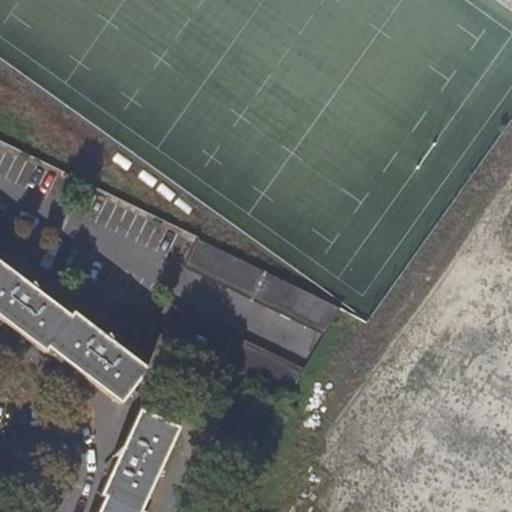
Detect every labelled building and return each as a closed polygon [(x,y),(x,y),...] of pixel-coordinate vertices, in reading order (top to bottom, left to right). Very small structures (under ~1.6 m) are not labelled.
[(340,310),(195,239),(181,269),(323,338),(340,310)] [(72,259),(75,251),(52,241),(50,248),(72,259)] [(117,406),(142,372),(71,317),(65,321),(0,269),(0,322),(43,356),(47,352),(117,406)] [(150,332),(288,399),(303,372),(163,304),(150,332)] [(121,511),(126,505),(146,465),(158,470),(175,432),(138,415),(100,497),(104,499),(97,511),(121,511)] [(126,505),(135,511),(138,511),(158,470),(146,465),(126,505)] [(43,500),(52,477),(45,474),(35,497),(43,500)]
